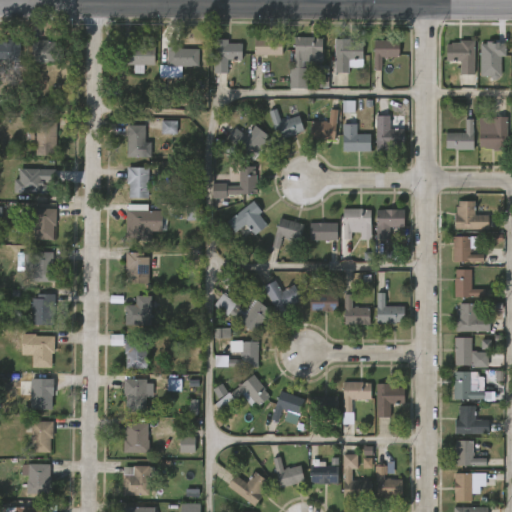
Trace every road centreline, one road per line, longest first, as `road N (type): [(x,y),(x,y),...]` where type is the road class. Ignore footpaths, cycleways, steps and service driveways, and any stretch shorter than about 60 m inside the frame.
road 1 (tertiary): [(0,6),(511,8)]
road 2 (residential): [(100,7),(92,511)]
road 3 (residential): [(430,7),(432,511)]
road 4 (residential): [(430,180),(305,181)]
road 5 (residential): [(432,355),(308,357)]
